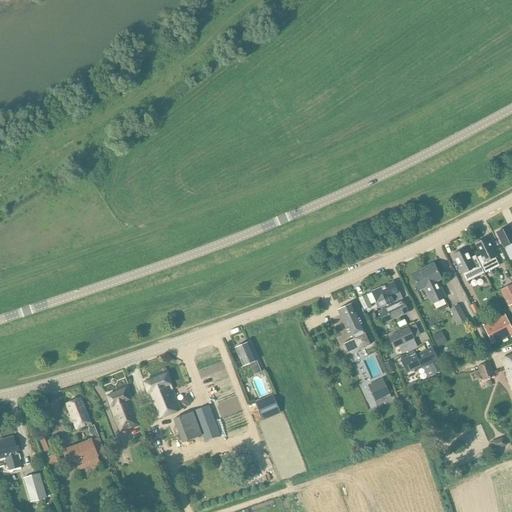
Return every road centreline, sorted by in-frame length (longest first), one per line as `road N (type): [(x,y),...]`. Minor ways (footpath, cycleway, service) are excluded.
road 1 (tertiary): [(0,320),(283,219),(511,107)]
road 2 (residential): [(0,394),(130,359),(387,259)]
road 3 (track): [(188,511),(130,359)]
road 4 (residential): [(387,259),(511,198)]
